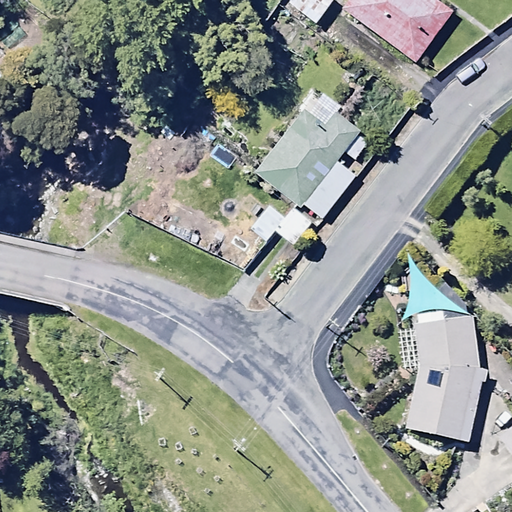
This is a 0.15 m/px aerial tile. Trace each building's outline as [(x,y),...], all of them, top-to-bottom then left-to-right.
[(305,35),(325,8),(313,0),(290,0),(279,17),(305,35)] [(455,9),(441,0),(368,0),(349,29),(413,72),(455,9)] [(297,101),(314,74),(302,67),(285,94),(297,101)] [(372,154),(316,114),(267,181),(322,221),(372,154)] [(301,235),(283,221),(264,244),(282,258),(301,235)] [(474,454),(467,323),(405,326),(412,457),(474,454)] [(511,433),(488,453),(511,481),(511,433)]
